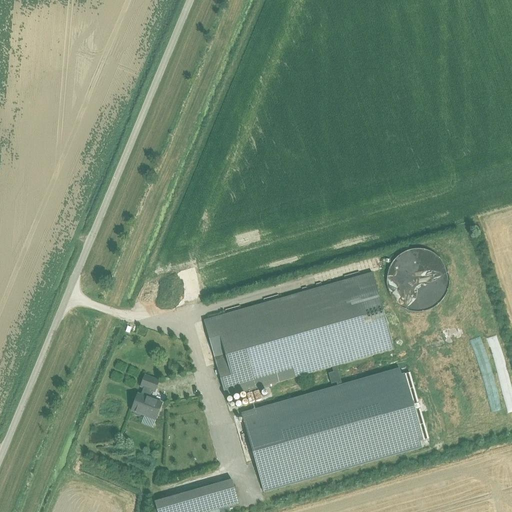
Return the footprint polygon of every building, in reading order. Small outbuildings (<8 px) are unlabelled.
[(434,311),(451,260),(405,245),(402,256),(395,253),(382,293),(434,311)] [(372,273),(204,321),(225,398),(321,371),(336,366),(394,350),(372,273)] [(408,367),(242,414),(264,493),(430,446),(408,367)] [(139,417),(141,415),(155,421),(162,404),(149,399),(152,392),(155,392),(159,381),(145,376),(140,387),(143,388),(140,396),(138,395),(131,411),(134,412),(134,416),(139,417)] [(206,508),(217,505),(210,482),(199,485),(206,508)]
